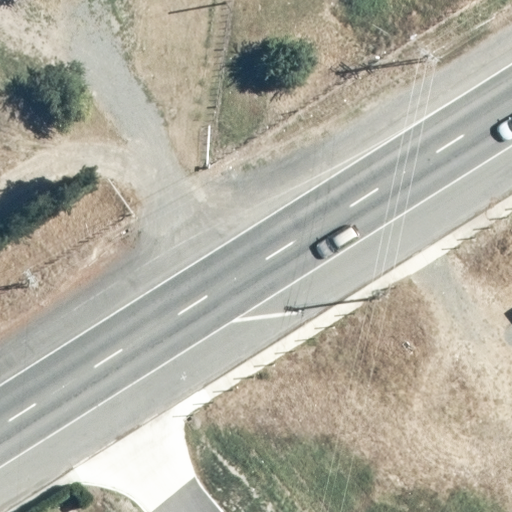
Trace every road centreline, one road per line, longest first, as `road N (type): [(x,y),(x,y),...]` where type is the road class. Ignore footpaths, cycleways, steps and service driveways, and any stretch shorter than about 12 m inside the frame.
road 1 (primary): [(65,372),(511,90)]
road 2 (residential): [(65,372),(183,511)]
